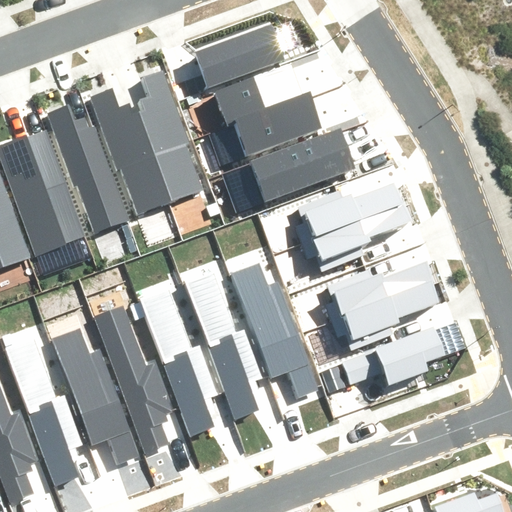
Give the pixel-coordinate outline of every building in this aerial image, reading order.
[(423,0),(392,0),(401,26),(429,16),(423,0)] [(269,25),(193,54),(206,88),(282,59),(269,25)] [(218,124),(232,120),(300,97),(290,65),(207,91),(218,124)] [(195,142),(168,66),(148,73),(155,94),(144,97),(147,105),(139,108),(172,200),(208,188),(192,143),(195,142)] [(111,86),(90,94),(117,169),(120,168),(136,213),(172,200),(139,108),(132,111),(129,103),(118,106),(111,86)] [(232,120),(243,152),(317,126),(306,95),(300,97),(232,120)] [(81,184),(98,231),(131,219),(94,118),(77,124),(70,105),(49,112),(76,186),(81,184)] [(23,131),(0,139),(0,165),(34,255),(86,235),(45,128),(25,136),(23,131)] [(337,131),(248,161),(261,198),(350,168),(337,131)] [(0,268),(33,256),(0,168),(0,268)] [(303,215),(310,237),(396,205),(388,186),(352,200),(351,196),(339,201),(336,193),(294,209),(297,217),(303,215)] [(310,237),(320,264),(316,265),(318,272),(358,257),(356,250),(366,247),(365,244),(405,229),(396,205),(310,237)] [(266,256),(235,266),(274,376),(290,370),(299,394),(320,387),(282,280),(275,283),(266,256)] [(337,291),(344,313),(430,282),(422,262),(386,276),(384,272),(373,277),(370,269),(327,285),(330,293),(337,291)] [(183,277),(234,418),(260,409),(252,387),(259,385),(256,378),(260,376),(241,324),(235,326),(213,266),(183,277)] [(140,291),(192,432),(217,423),(210,401),(216,399),(214,392),(218,390),(198,338),(192,340),(170,280),(140,291)] [(344,313),(354,340),(350,342),(352,348),(392,334),(390,327),(400,323),(399,320),(439,305),(430,282),(344,313)] [(96,314),(148,455),(173,446),(166,425),(172,422),(169,415),(174,414),(154,361),(148,363),(126,303),(96,314)] [(85,327),(55,337),(94,446),(110,441),(119,465),(140,457),(102,351),(95,353),(85,327)] [(339,363),(347,386),(383,373),(387,385),(427,371),(423,361),(442,355),(433,330),(339,363)] [(3,342),(55,483),(81,474),(73,452),(79,450),(77,443),(81,441),(62,389),(56,391),(34,331),(3,342)] [(0,466),(14,506),(40,496),(32,475),(38,472),(36,465),(40,464),(21,411),(15,414),(0,373),(0,466)] [(439,511),(505,511),(499,496),(481,502),(477,493),(438,507),(439,511)]
